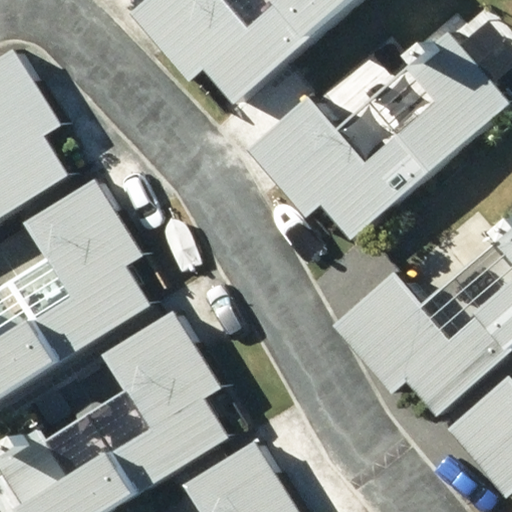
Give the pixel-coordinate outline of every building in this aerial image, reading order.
[(170,0),(154,15),(212,84),(227,71),(259,107),(343,35),(349,43),(400,0),(170,0)] [(511,79),(474,35),(432,71),(460,104),(391,163),(333,97),(270,151),(330,220),(346,206),(376,241),(511,123),(511,79)] [(0,234),(93,176),(68,136),(85,125),(38,50),(0,74),(0,234)] [(0,316),(0,405),(12,423),(100,366),(94,358),(174,306),(149,268),(165,257),(115,179),(48,222),(97,298),(20,348),(0,316)] [(511,252),(445,307),(421,276),(358,325),(414,396),(433,382),(459,416),(511,374),(511,252)] [(63,428),(16,459),(50,511),(57,507),(59,511),(154,511),(176,498),(171,491),(253,439),(228,398),(244,388),(195,312),(127,356),(150,392),(72,442),(63,428)] [(511,394),(470,431),(511,479),(511,394)] [(212,485),(227,511),(318,511),(278,445),(212,485)]
